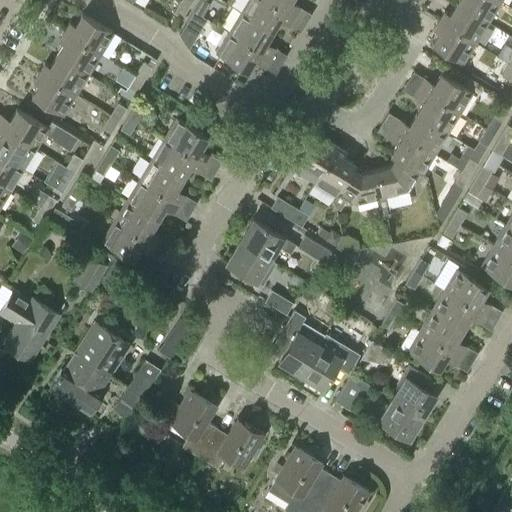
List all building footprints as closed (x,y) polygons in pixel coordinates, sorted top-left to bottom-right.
[(180,18),(188,5),(179,0),(172,13),(180,18)] [(201,16),(208,5),(199,0),(198,0),(192,11),(201,16)] [(282,23),(289,12),(268,0),(246,0),(240,11),(272,30),(277,20),(282,23)] [(268,0),(289,12),(293,5),(289,2),(289,0),(268,0)] [(486,23),(498,3),(493,0),(456,0),(455,3),(486,23)] [(486,23),(455,3),(448,15),(443,12),(437,21),(473,43),(486,23)] [(192,29),(201,16),(192,11),(184,24),(192,29)] [(263,53),(268,46),(264,43),(272,30),(240,11),(227,31),(263,53)] [(111,33),(80,14),(73,25),(68,22),(63,32),(99,54),(111,33)] [(460,64),(473,43),(437,21),(431,30),(437,33),(429,45),(460,64)] [(256,64),(263,53),(227,31),(214,53),(245,73),(252,62),(256,64)] [(86,74),(99,54),(63,32),(57,41),(62,44),(55,55),(86,74)] [(86,74),(55,55),(48,66),(43,64),(38,72),(74,94),(86,74)] [(142,80),(150,69),(141,63),(133,75),(142,80)] [(509,80),(511,74),(511,67),(507,64),(500,75),(509,80)] [(61,115),(74,94),(38,72),(33,81),(38,84),(30,96),(61,115)] [(469,93),(438,74),(431,85),(426,82),(421,89),(458,112),(469,93)] [(135,93),(142,80),(133,75),(126,87),(135,93)] [(446,132),(458,112),(421,89),(414,100),(420,103),(414,113),(446,132)] [(117,121),(126,107),(117,102),(108,115),(117,121)] [(136,122),(143,111),(134,105),(127,117),(136,122)] [(46,127),(16,108),(9,119),(4,116),(0,122),(0,125),(36,147),(43,136),(61,147),(69,151),(77,138),(49,122),(46,127)] [(446,132),(414,113),(406,126),(400,122),(396,130),(433,153),(446,132)] [(110,132),(117,121),(108,115),(101,127),(110,132)] [(493,133),(501,120),(492,115),(485,128),(493,133)] [(127,135),(136,122),(127,117),(119,130),(127,135)] [(199,160),(204,152),(198,149),(205,138),(174,119),(162,138),(199,160)] [(506,145),(511,134),(511,126),(506,123),(497,139),(506,145)] [(0,153),(23,168),(36,147),(0,125),(0,153)] [(481,154),(493,133),(485,128),(473,148),(466,144),(466,145),(481,154)] [(420,175),(433,153),(396,130),(390,140),(395,145),(389,156),(393,159),(417,174),(420,175)] [(193,171),(199,160),(162,138),(150,158),(181,177),(187,168),(193,171)] [(323,146),(311,139),(292,171),(313,184),(336,147),(326,142),(323,146)] [(500,154),(506,145),(497,139),(491,149),(500,154)] [(110,162),(118,150),(110,144),(102,157),(110,162)] [(481,154),(466,145),(461,153),(459,151),(452,163),(461,168),(460,169),(468,175),(481,154)] [(350,170),(353,164),(342,158),(345,153),(336,147),(313,184),(333,196),(349,170),(350,170)] [(23,168),(0,153),(0,182),(10,189),(23,168)] [(74,171),(82,158),(73,153),(65,165),(74,171)] [(102,175),(110,162),(102,157),(94,170),(102,175)] [(174,201),(179,194),(173,190),(181,177),(150,158),(137,179),(174,201)] [(377,208),(386,205),(384,197),(406,192),(417,174),(393,159),(388,167),(374,171),(380,198),(375,200),(377,208)] [(61,192),(74,171),(65,165),(52,187),(60,192),(61,192)] [(491,187),(498,177),(490,172),(491,170),(481,165),(472,180),(482,186),(484,183),(491,187)] [(461,186),(468,175),(460,169),(453,182),(461,186)] [(358,175),(350,170),(349,170),(333,196),(334,196),(332,200),(334,207),(339,209),(345,199),(354,205),(375,200),(380,198),(374,171),(358,175)] [(167,212),(174,201),(137,179),(124,200),(156,219),(162,209),(167,212)] [(76,198),(85,185),(76,180),(68,193),(76,198)] [(476,208),(482,199),(476,196),(482,186),(472,180),(461,198),(476,208)] [(0,205),(10,189),(0,182),(0,205)] [(69,210),(76,198),(68,193),(61,205),(69,210)] [(48,212),(55,199),(46,194),(39,206),(48,212)] [(290,222),(297,211),(275,198),(269,209),(290,222)] [(149,242),(154,235),(148,231),(156,219),(124,200),(112,220),(149,242)] [(380,218),(389,216),(386,205),(377,208),(380,218)] [(40,224),(47,214),(48,212),(39,206),(31,218),(40,224)] [(457,226),(466,212),(457,206),(448,221),(457,226)] [(54,207),(50,214),(57,219),(62,211),(54,207)] [(511,209),(503,225),(511,230),(511,209)] [(298,227),(305,216),(297,211),(290,222),(298,227)] [(288,253),(294,245),(251,219),(239,239),(269,258),(276,246),(288,253)] [(142,253),(149,242),(112,220),(99,241),(130,261),(137,250),(142,253)] [(451,237),(457,226),(448,221),(442,231),(451,237)] [(390,240),(387,224),(377,227),(381,242),(390,240)] [(511,258),(511,230),(503,225),(491,246),(511,258)] [(333,245),(338,236),(329,231),(324,240),(333,245)] [(22,251),(30,239),(21,234),(14,245),(22,251)] [(443,249),(448,240),(440,235),(434,244),(443,249)] [(322,263),(329,253),(303,236),(296,247),(322,263)] [(261,285),(275,263),(268,259),(269,258),(239,239),(225,263),(261,285)] [(511,258),(491,246),(478,267),(510,285),(511,281),(511,258)] [(91,290),(107,264),(87,252),(72,279),(91,290)] [(114,260),(103,278),(120,288),(130,270),(114,260)] [(421,275),(427,266),(418,260),(412,269),(421,275)] [(412,289),(421,275),(412,269),(403,284),(412,289)] [(479,311),(484,302),(479,299),(485,288),(454,269),(443,288),(479,311)] [(472,321),(479,311),(443,288),(430,309),(462,328),(468,318),(472,321)] [(285,314),(291,303),(270,290),(263,301),(285,314)] [(28,301),(10,291),(0,307),(0,314),(14,323),(4,340),(32,356),(56,316),(29,299),(28,301)] [(396,316),(402,306),(394,301),(388,311),(396,316)] [(455,352),(460,344),(454,341),(462,328),(430,309),(418,329),(455,352)] [(299,375),(318,344),(295,331),(304,317),(292,310),(280,331),(291,338),(277,361),(299,375)] [(387,331),(396,316),(388,311),(379,325),(387,331)] [(110,374),(129,347),(94,323),(74,351),(110,374)] [(449,362),(455,352),(418,329),(404,352),(436,371),(444,359),(449,362)] [(346,371),(359,350),(364,342),(348,333),(335,355),(318,344),(299,375),(322,388),(336,365),(346,371)] [(160,349),(171,356),(180,341),(170,334),(160,349)] [(385,363),(391,353),(370,340),(359,358),(385,363)] [(110,374),(74,351),(61,372),(59,370),(47,388),(87,414),(99,396),(96,394),(110,374)] [(142,395),(158,373),(143,363),(128,386),(142,395)] [(365,391),(369,385),(350,374),(334,400),(350,410),(362,390),(365,391)] [(422,415),(434,395),(404,376),(391,396),(422,415)] [(126,419),(142,395),(128,386),(112,409),(126,419)] [(199,458),(216,430),(206,424),(216,408),(188,390),(167,425),(187,438),(181,448),(199,458)] [(407,439),(422,415),(391,396),(377,420),(407,439)] [(243,470),(264,436),(237,419),(226,436),(216,430),(199,458),(216,469),(223,458),(243,470)] [(290,511),(305,511),(328,474),(318,469),(321,464),(294,447),(268,490),(288,502),(284,508),(290,511)] [(339,481),(328,474),(305,511),(356,511),(369,492),(342,475),(339,481)] [(220,497),(214,493),(210,499),(216,503),(220,497)]
